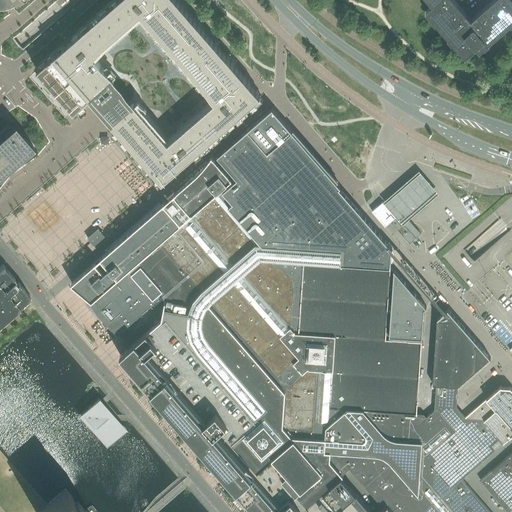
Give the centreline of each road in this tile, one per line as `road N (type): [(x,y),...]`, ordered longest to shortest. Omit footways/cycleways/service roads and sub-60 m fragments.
road 1 (residential): [(0,245),(223,511)]
road 2 (secondary): [(273,0),(354,75),(408,112),(511,159)]
road 3 (secondary): [(511,130),(412,91),(293,0)]
road 4 (residential): [(72,150),(104,125),(164,191)]
